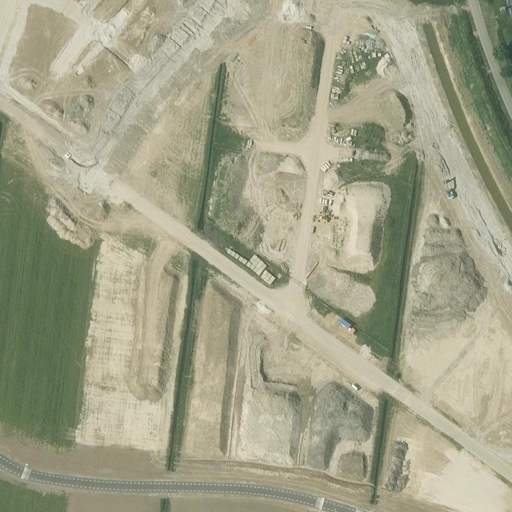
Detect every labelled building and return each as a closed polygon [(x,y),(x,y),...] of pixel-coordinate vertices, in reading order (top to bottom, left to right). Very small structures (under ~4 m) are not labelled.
[(166,0),(138,33),(144,38),(146,35),(150,39),(148,42),(158,50),(178,26),(175,23),(179,19),(182,22),(188,15),(185,13),(188,8),(191,11),(197,4),(197,5),(198,4),(197,3),(198,0),(166,0)] [(34,8),(30,21),(51,27),(54,14),(34,8)] [(30,21),(27,34),(47,40),(51,27),(30,21)] [(27,34),(23,47),(43,53),(47,40),(27,34)] [(111,62),(99,78),(117,91),(124,81),(113,73),(118,66),(111,62)] [(18,66),(4,85),(12,91),(26,72),(18,66)] [(26,72),(12,91),(21,97),(23,95),(35,79),(26,72)] [(99,78),(88,94),(94,99),(99,93),(110,101),(117,91),(99,78)] [(35,79),(23,95),(31,101),(43,85),(35,79)] [(43,85),(31,101),(39,107),(51,91),(43,85)] [(51,91),(39,107),(48,113),(60,97),(51,91)]
